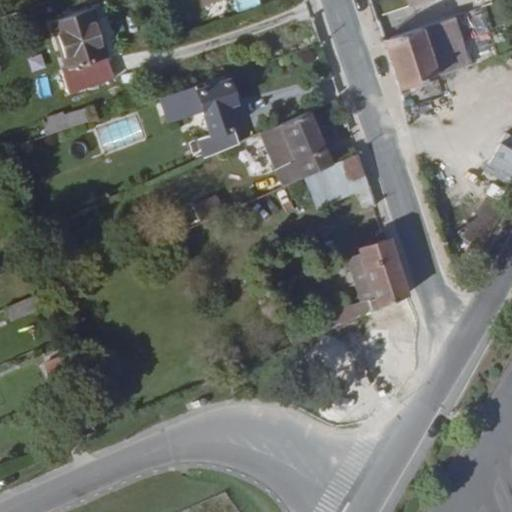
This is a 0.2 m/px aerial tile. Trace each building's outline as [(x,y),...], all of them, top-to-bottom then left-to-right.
[(102,48),(106,46),(91,0),(90,0),(48,13),(63,59),(57,61),(65,86),(108,72),(102,48)] [(431,74),(467,62),(452,16),(381,35),(400,89),(432,79),(431,74)] [(511,57),(488,68),(493,80),(511,72),(511,57)] [(246,91),(255,88),(249,71),(208,83),(210,91),(216,90),(228,117),(238,135),(261,126),(249,100),(246,91)] [(270,123),(291,178),(310,170),(314,168),(333,160),(312,106),(270,123)] [(379,200),(361,148),(333,160),(314,168),(327,202),(364,188),(370,202),(379,200)] [(310,170),(323,204),(327,202),(314,168),(310,170)] [(377,313),(415,297),(392,234),(365,244),(366,249),(381,287),(385,298),(372,303),(377,313)] [(480,271),(494,247),(480,239),(466,263),(480,271)] [(356,253),(371,291),(381,287),(366,249),(356,253)] [(377,313),(372,303),(371,300),(352,307),(358,321),(377,313)] [(358,321),(352,307),(351,304),(300,324),(307,342),(358,321)]
